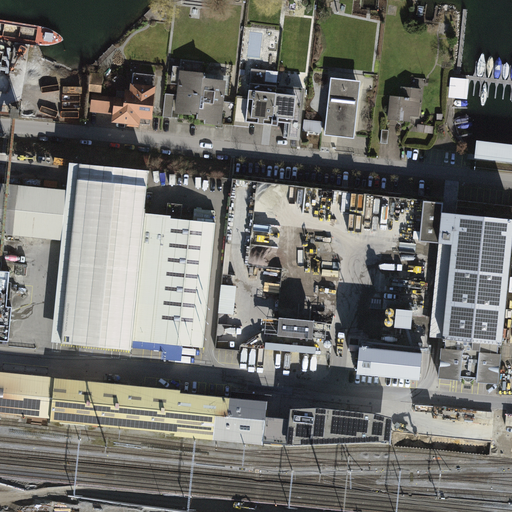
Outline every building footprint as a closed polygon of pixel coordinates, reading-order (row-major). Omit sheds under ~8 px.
[(222,127),(226,81),(205,79),(205,73),(184,71),(184,68),(173,67),(171,84),(178,85),(177,96),(177,101),(175,114),(197,116),(197,120),(205,121),(204,125),(222,127)] [(299,141),(305,89),(266,84),(267,71),(251,69),(248,97),(236,96),(233,126),(249,128),(250,124),(278,127),(278,124),(289,125),(287,140),(299,141)] [(101,95),(103,75),(90,74),(89,93),(94,93),(93,94),(101,95)] [(154,86),(156,76),(134,74),(133,84),(131,84),(130,91),(125,91),(124,98),(92,94),(90,112),(113,115),(112,123),(140,126),(140,119),(152,120),(156,87),(154,86)] [(361,82),(331,78),(324,136),(354,140),(361,82)] [(456,78),(450,78),(448,98),(467,100),(469,80),(456,78)] [(177,96),(178,87),(170,86),(169,95),(177,96)] [(419,118),(422,89),(401,87),(400,97),(390,96),(388,120),(409,122),(410,117),(419,118)] [(177,101),(177,96),(165,95),(163,118),(172,119),(174,101),(177,101)] [(322,122),(304,120),(302,131),(321,134),(322,122)] [(381,144),(388,145),(389,131),(382,130),(381,144)] [(476,159),(475,168),(511,171),(511,145),(476,142),(476,143),(474,159),(476,159)] [(203,347),(216,222),(142,215),(147,172),(79,165),(61,344),(131,352),(132,340),(203,347)] [(0,179),(0,233),(59,239),(64,186),(0,179)] [(438,245),(441,214),(442,204),(423,202),(419,243),(438,245)] [(503,347),(511,253),(511,221),(441,214),(438,245),(452,247),(443,340),(446,341),(445,351),(442,350),(439,380),(460,382),(460,379),(476,381),(476,384),(498,386),(501,356),(498,355),(499,347),(503,347)] [(452,247),(438,245),(429,339),(443,340),(452,247)] [(233,317),(237,289),(222,287),(218,314),(233,317)] [(278,337),(312,341),(314,323),(280,319),(278,337)] [(396,319),(395,337),(412,337),(412,319),(396,319)] [(217,327),(217,348),(234,348),(234,331),(240,331),(240,327),(217,327)] [(422,355),(360,349),(357,377),(419,383),(422,355)] [(174,441),(213,445),(216,422),(228,423),(229,404),(180,399),(180,395),(55,383),(55,381),(0,375),(0,417),(51,423),(50,426),(174,439),(174,441)] [(216,422),(213,445),(278,451),(281,422),(266,421),(267,408),(229,404),(228,423),(216,422)] [(289,434),(355,438),(357,409),(290,405),(289,434)]
